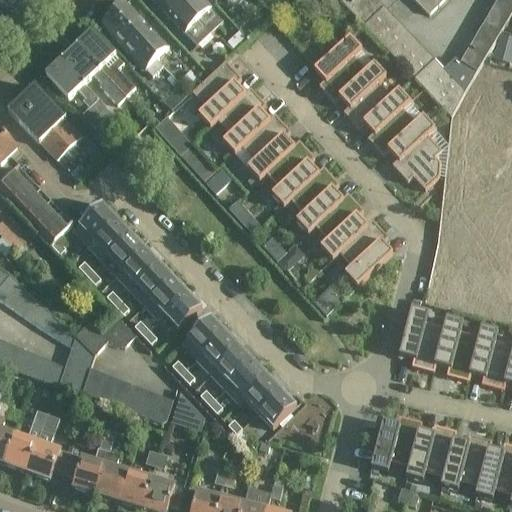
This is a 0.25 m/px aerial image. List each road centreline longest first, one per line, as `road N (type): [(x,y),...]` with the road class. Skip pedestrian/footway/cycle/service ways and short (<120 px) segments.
road 1 (residential): [(246,52),(417,236),(386,361),(359,395)]
road 2 (residential): [(82,209),(109,186),(302,383),(359,395)]
road 3 (residential): [(359,395),(511,426)]
road 4 (residential): [(359,395),(326,511)]
